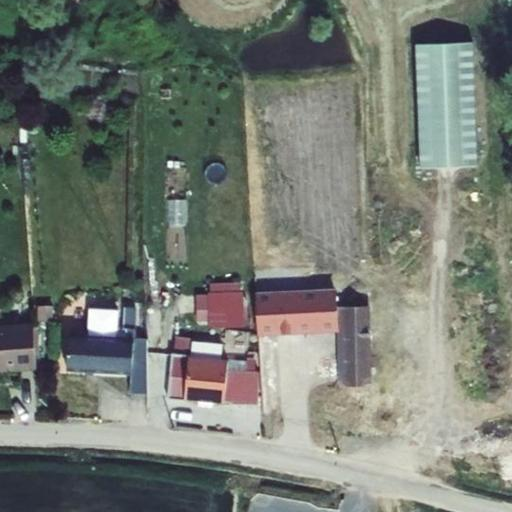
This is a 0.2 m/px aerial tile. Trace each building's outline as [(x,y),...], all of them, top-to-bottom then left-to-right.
[(0,0),(0,14),(10,15),(11,0),(0,0)] [(425,163),(481,160),(474,36),(418,39),(425,163)] [(278,329),(335,327),(337,385),(373,383),(369,288),(258,293),(260,372),(263,409),(281,408),(278,329)] [(455,402),(486,400),(481,288),(450,289),(455,402)] [(214,323),(243,322),(242,291),(213,292),(214,323)] [(127,387),(147,388),(149,335),(139,335),(140,303),(122,303),(121,333),(73,332),(72,366),(128,368),(127,387)] [(117,329),(119,307),(90,305),(89,327),(117,329)] [(0,371),(36,368),(33,324),(0,326),(0,371)] [(173,394),(258,399),(260,372),(229,370),(230,354),(189,351),(189,357),(175,356),(173,394)] [(339,436),(420,433),(419,382),(373,383),(337,385),(339,436)]
